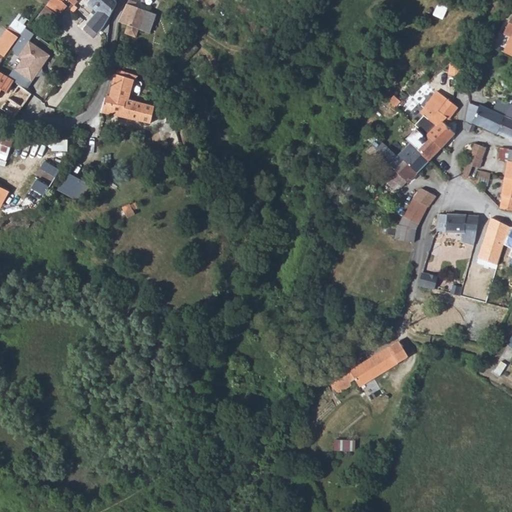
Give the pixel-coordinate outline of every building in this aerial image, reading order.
[(48,0),(44,6),(52,13),(60,2),(58,0),(48,0)] [(108,17),(109,17),(117,3),(113,0),(89,0),(99,9),(90,18),(100,27),(108,17)] [(133,6),(126,3),(118,22),(127,25),(124,33),(135,38),(138,29),(148,33),(155,15),(133,6)] [(511,36),(502,52),(511,56),(511,17),(511,19),(504,32),(511,36)] [(85,24),(95,32),(100,27),(90,18),(85,24)] [(13,68),(6,78),(13,82),(19,86),(25,90),(34,76),(42,74),(40,66),(48,54),(27,40),(32,33),(23,27),(16,38),(8,49),(23,59),(16,70),(13,68)] [(16,38),(5,30),(0,38),(0,54),(2,56),(3,57),(8,49),(16,38)] [(178,48),(182,52),(191,42),(184,36),(169,52),(172,55),(178,48)] [(172,55),(176,58),(182,52),(178,48),(172,55)] [(6,78),(0,74),(0,91),(1,90),(6,92),(10,86),(13,82),(6,78)] [(125,77),(109,74),(106,97),(105,96),(101,112),(149,123),(154,107),(121,100),(125,77)] [(0,108),(14,117),(15,117),(30,94),(25,90),(19,86),(13,82),(10,86),(15,89),(7,99),(0,108)] [(457,108),(436,91),(424,108),(429,113),(425,117),(423,115),(422,116),(414,125),(418,128),(416,130),(424,137),(427,134),(441,147),(455,133),(448,127),(452,121),(449,118),(457,108)] [(504,116),(509,105),(498,99),(492,111),(504,116)] [(478,107),(468,103),(464,124),(464,129),(468,131),(471,131),(474,124),(496,134),(504,116),(492,111),(479,105),(478,107)] [(511,105),(509,105),(504,116),(496,134),(511,140),(511,105)] [(429,113),(424,108),(419,113),(422,116),(423,115),(425,117),(429,113)] [(416,130),(416,129),(406,139),(407,140),(416,130)] [(407,140),(410,143),(428,161),(441,147),(427,134),(424,137),(416,130),(407,140)] [(0,144),(9,148),(13,138),(0,133),(0,144)] [(416,173),(428,161),(410,143),(396,156),(386,147),(384,147),(383,147),(381,148),(380,150),(380,152),(380,154),(381,155),(379,157),(394,170),(403,161),(416,173)] [(486,148),(473,143),(461,174),(468,177),(471,166),(477,168),(486,148)] [(507,161),(504,178),(511,179),(511,150),(500,148),(498,159),(502,160),(507,161)] [(395,171),(407,183),(416,173),(403,161),(394,170),(395,171)] [(68,171),(59,189),(82,201),(91,183),(68,171)] [(402,189),(407,183),(395,171),(389,177),(399,186),(402,189)] [(488,180),(490,174),(479,171),(478,177),(481,178),(488,180)] [(385,181),(395,191),(399,186),(389,177),(385,181)] [(511,179),(504,178),(499,208),(511,210),(511,179)] [(412,199),(428,207),(435,196),(421,189),(412,199)] [(416,228),(426,209),(428,207),(412,199),(399,225),(416,228)] [(124,205),(126,215),(136,213),(134,203),(124,205)] [(462,243),(474,243),(475,241),(479,216),(473,216),(459,215),(438,215),(437,229),(446,229),(446,232),(463,233),(462,243)] [(503,244),(511,248),(511,227),(484,215),(482,215),(480,228),(489,232),(485,240),(498,247),(503,238),(505,240),(503,244)] [(394,240),(413,242),(416,228),(399,225),(397,225),(397,226),(394,240)] [(418,285),(434,290),(438,276),(422,271),(418,285)] [(462,291),(451,288),(449,295),(460,298),(462,291)] [(354,379),(359,387),(407,357),(397,341),(349,371),(354,379)] [(354,379),(349,371),(344,374),(349,382),(354,379)] [(349,382),(344,374),(329,384),(336,394),(351,385),(349,382)] [(354,441),(336,441),(335,450),(354,450),(354,441)]
